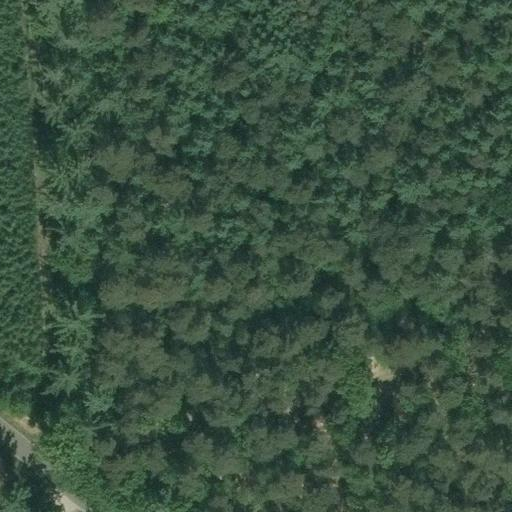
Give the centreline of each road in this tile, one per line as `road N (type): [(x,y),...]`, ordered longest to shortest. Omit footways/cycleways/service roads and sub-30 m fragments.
road 1 (track): [(511,355),(448,365),(94,461),(62,480),(62,511)]
road 2 (track): [(19,0),(49,165),(54,474)]
road 3 (unclassified): [(102,511),(0,429)]
